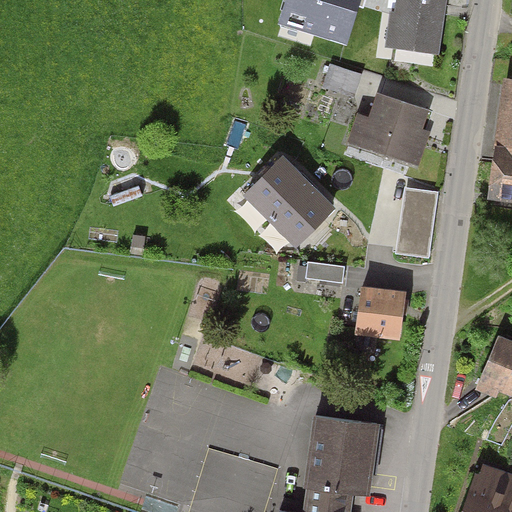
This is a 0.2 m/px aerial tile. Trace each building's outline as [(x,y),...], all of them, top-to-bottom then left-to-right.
[(346,42),(358,0),(287,0),(281,22),(346,42)] [(449,0),(398,0),(391,48),(440,57),(449,0)] [(362,72),(330,61),(322,86),(354,96),(362,72)] [(511,77),(503,76),(484,203),(511,207),(511,77)] [(362,113),(350,143),(411,167),(432,114),(387,97),(378,119),(362,113)] [(333,208),(283,159),(248,194),(297,243),(333,208)] [(345,266),(301,260),(298,280),(342,287),(345,266)] [(406,293),(362,287),(355,335),(399,341),(406,293)] [(511,341),(500,336),(477,392),(497,400),(500,392),(511,397),(511,341)] [(298,511),(281,509),(280,511),(351,511),(354,497),(370,500),(381,426),(317,416),(302,511),(298,511)] [(265,511),(279,469),(209,447),(188,511),(265,511)] [(511,511),(511,474),(481,462),(463,511),(511,511)]
